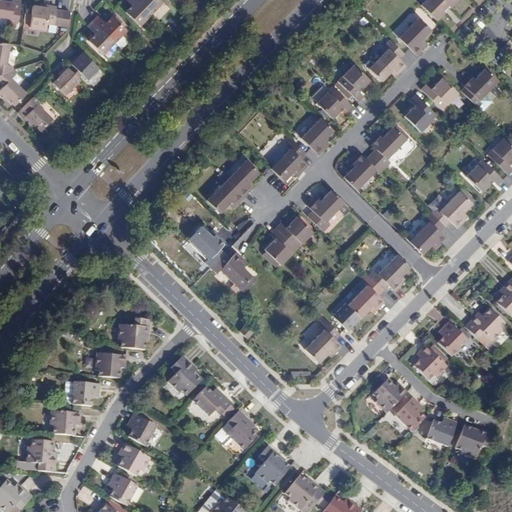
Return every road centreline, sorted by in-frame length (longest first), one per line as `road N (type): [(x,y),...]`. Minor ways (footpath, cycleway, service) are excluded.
road 1 (secondary): [(99,224),(313,0)]
road 2 (residential): [(511,206),(302,419)]
road 3 (secondary): [(257,0),(70,196)]
road 4 (residential): [(198,320),(121,398),(68,493),(69,511)]
road 5 (secondary): [(0,345),(99,224)]
road 6 (residential): [(427,511),(302,419)]
road 7 (residential): [(302,419),(198,320)]
road 8 (residential): [(198,320),(99,224)]
